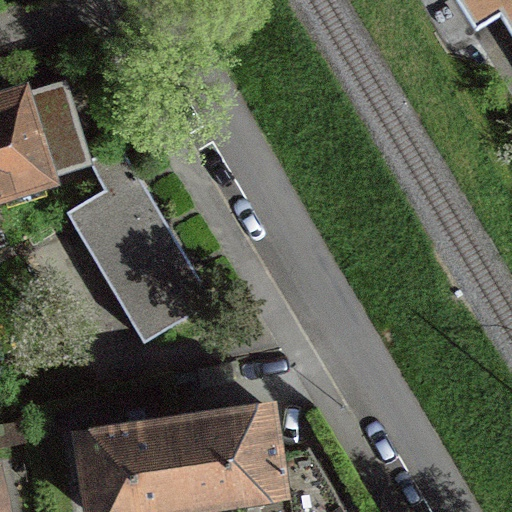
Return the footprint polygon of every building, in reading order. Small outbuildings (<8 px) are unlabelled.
[(511,0),(484,0),(511,44),(511,0)] [(0,217),(62,198),(57,183),(94,171),(67,85),(30,96),(29,92),(4,100),(0,101),(0,217)] [(144,350),(216,307),(138,177),(66,220),(144,350)] [(279,511),(292,510),(284,461),(277,411),(223,419),(137,432),(71,442),(81,511),(279,511)] [(343,511),(309,451),(284,461),(292,510),(279,511),(343,511)] [(0,511),(10,511),(2,471),(0,470),(0,511)]
